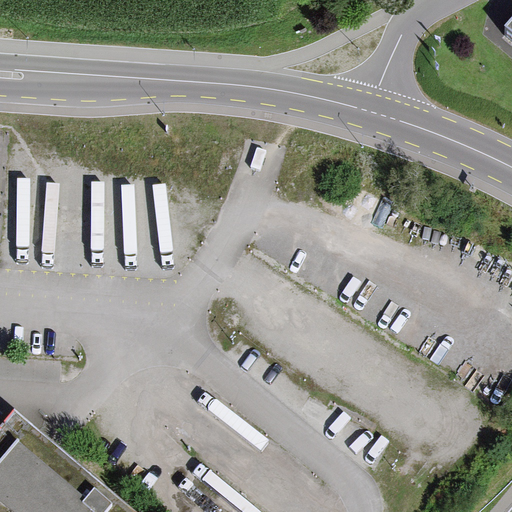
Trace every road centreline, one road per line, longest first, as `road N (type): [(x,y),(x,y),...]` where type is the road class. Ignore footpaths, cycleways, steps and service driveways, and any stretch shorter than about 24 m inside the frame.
road 1 (primary): [(0,74),(251,86),(370,111)]
road 2 (unknown): [(238,511),(102,381)]
road 3 (primary): [(370,111),(511,170)]
road 4 (residential): [(370,111),(407,24),(439,0)]
